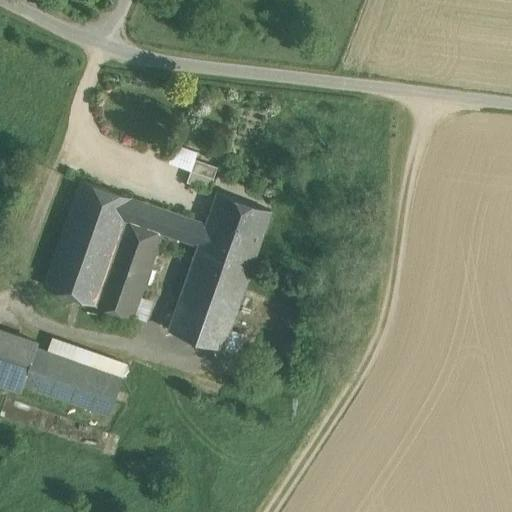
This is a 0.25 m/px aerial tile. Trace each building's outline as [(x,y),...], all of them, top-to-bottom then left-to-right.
[(218,166),(195,158),(187,181),(210,189),(218,166)] [(206,223),(81,179),(44,285),(133,316),(162,232),(199,244),(203,232),(206,223)] [(271,209),(218,190),(206,223),(203,232),(230,243),(228,249),(239,252),(236,261),(251,267),(271,209)] [(230,243),(203,232),(199,244),(169,328),(223,347),(251,267),(236,261),(239,252),(228,249),(230,243)] [(38,341),(0,327),(0,380),(21,388),(23,383),(36,346),(38,341)] [(90,365),(36,346),(23,383),(110,414),(123,376),(90,365)] [(127,363),(95,352),(90,365),(123,376),(127,363)]
